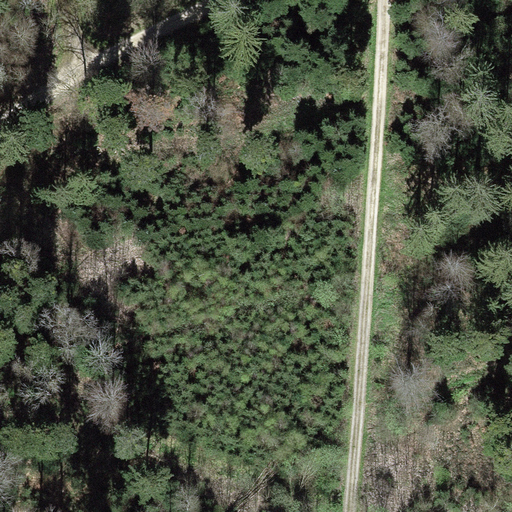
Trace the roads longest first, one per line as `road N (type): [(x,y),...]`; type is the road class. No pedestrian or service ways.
road 1 (track): [(350,511),(389,0)]
road 2 (track): [(0,126),(95,63),(216,0)]
